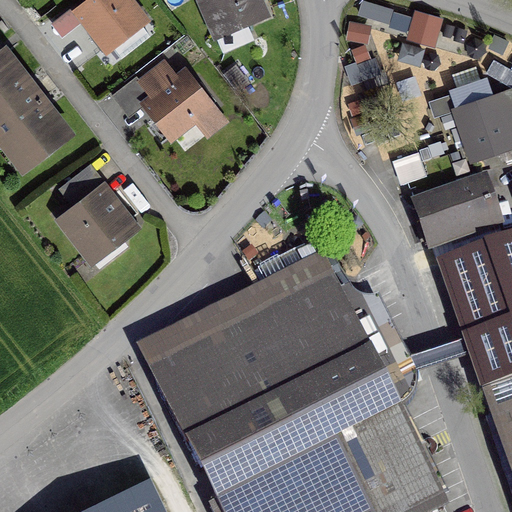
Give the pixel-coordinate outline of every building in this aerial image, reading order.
[(92,0),(68,19),(101,62),(147,27),(127,0),(92,0)] [(259,0),(189,0),(188,1),(209,50),(270,24),(259,0)] [(3,51),(0,52),(0,164),(13,182),(70,140),(3,51)] [(139,100),(128,109),(163,150),(186,131),(200,147),(226,125),(170,58),(132,90),(139,100)] [(511,91),(446,116),(464,166),(511,147),(511,91)] [(482,183),(403,211),(423,263),(501,235),(482,183)] [(98,184),(44,225),(85,277),(138,236),(98,184)] [(509,511),(511,511),(511,254),(431,282),(445,324),(505,305),(511,326),(511,389),(472,403),(509,511)] [(435,511),(313,268),(122,363),(196,511),(435,511)] [(159,511),(145,482),(81,511),(159,511)]
